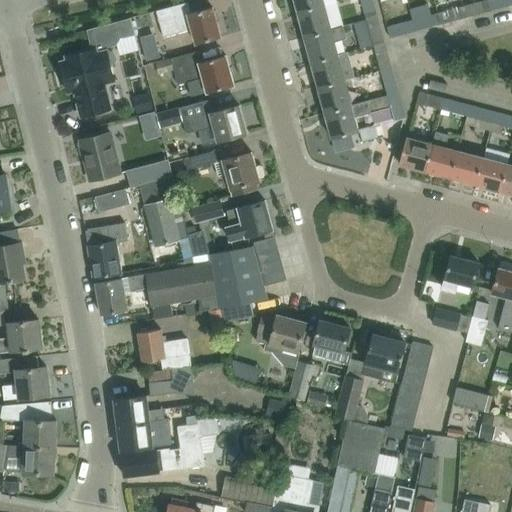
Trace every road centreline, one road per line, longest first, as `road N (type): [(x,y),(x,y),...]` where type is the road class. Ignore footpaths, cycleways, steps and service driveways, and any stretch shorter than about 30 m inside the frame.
road 1 (unclassified): [(94,511),(101,445),(90,361),(7,11)]
road 2 (residential): [(427,210),(401,304),(380,309),(326,290),(295,178)]
road 3 (residential): [(295,178),(246,0)]
road 4 (residential): [(427,210),(295,178)]
